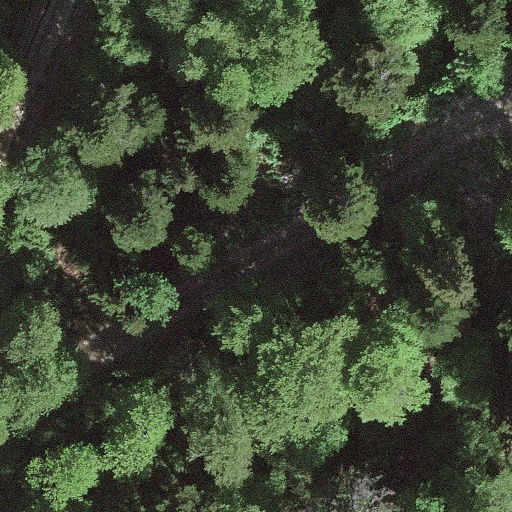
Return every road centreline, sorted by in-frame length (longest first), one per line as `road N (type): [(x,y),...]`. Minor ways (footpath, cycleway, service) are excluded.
road 1 (track): [(0,420),(451,117),(511,88)]
road 2 (track): [(511,179),(388,511)]
road 3 (track): [(64,0),(0,138)]
